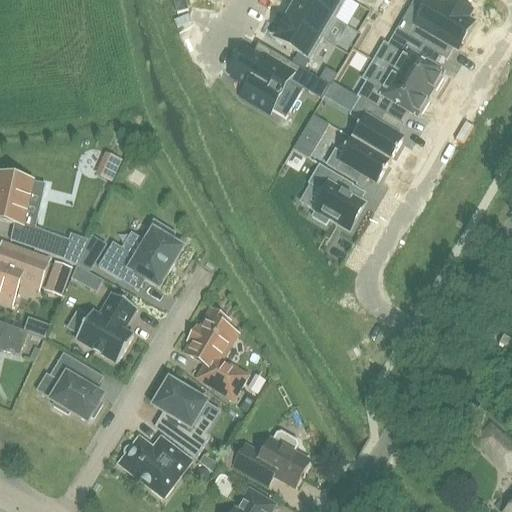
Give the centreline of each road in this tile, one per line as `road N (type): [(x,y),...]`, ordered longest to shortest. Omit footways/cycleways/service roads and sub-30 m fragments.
road 1 (residential): [(444,347),(371,301),(367,276),(511,31)]
road 2 (residential): [(204,276),(68,511)]
road 3 (tertiary): [(348,511),(444,347)]
road 4 (tertiary): [(444,347),(511,233)]
